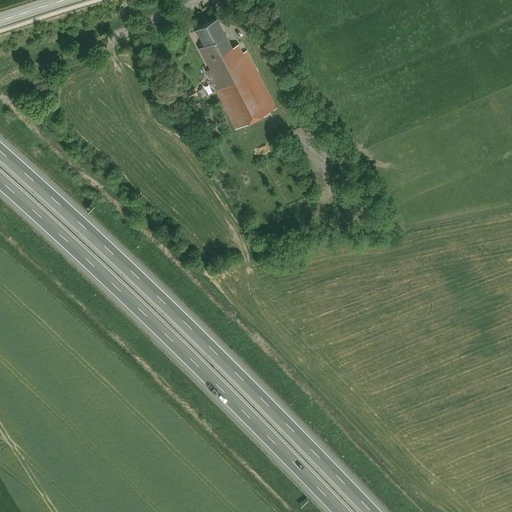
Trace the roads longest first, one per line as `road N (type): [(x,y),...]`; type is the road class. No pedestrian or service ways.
road 1 (motorway): [(370,511),(0,152)]
road 2 (motorway): [(0,182),(340,511)]
